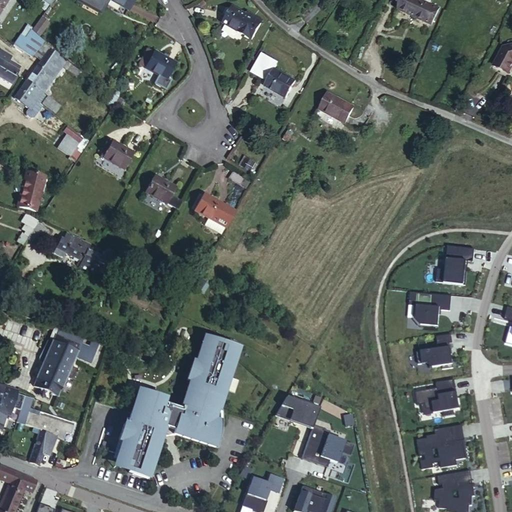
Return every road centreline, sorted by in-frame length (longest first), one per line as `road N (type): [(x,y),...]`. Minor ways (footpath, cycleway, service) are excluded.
road 1 (residential): [(511,141),(349,70),(257,0)]
road 2 (residential): [(482,373),(478,322),(491,271),(511,238)]
road 3 (residential): [(199,67),(161,116),(200,145),(217,121)]
road 4 (residential): [(39,475),(74,477),(173,511)]
road 5 (residential): [(498,511),(482,373)]
